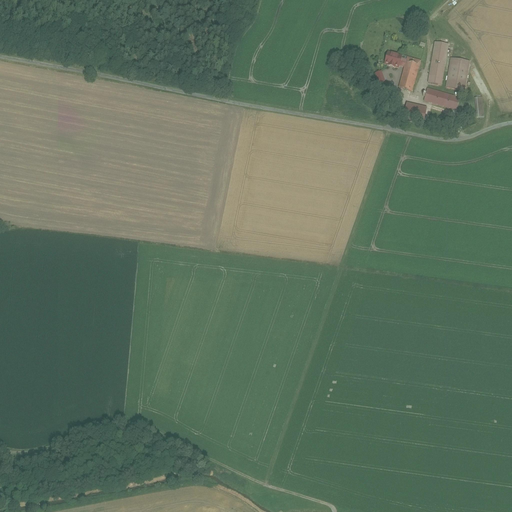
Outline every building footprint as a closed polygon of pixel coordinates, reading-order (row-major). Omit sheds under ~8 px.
[(449,45),(436,43),(429,82),(443,84),(449,45)] [(403,56),(389,52),(385,65),(400,69),(400,67),(402,59),(403,56)] [(421,61),(408,58),(407,60),(405,68),(400,88),(413,92),(421,61)] [(470,62),(451,59),(447,88),(465,91),(470,62)] [(386,81),(382,71),(376,74),(379,84),(386,81)] [(460,98),(429,89),(426,100),(457,109),(460,98)] [(483,97),(474,98),(477,117),(485,116),(483,97)] [(428,108),(408,104),(404,119),(424,124),(428,108)]
